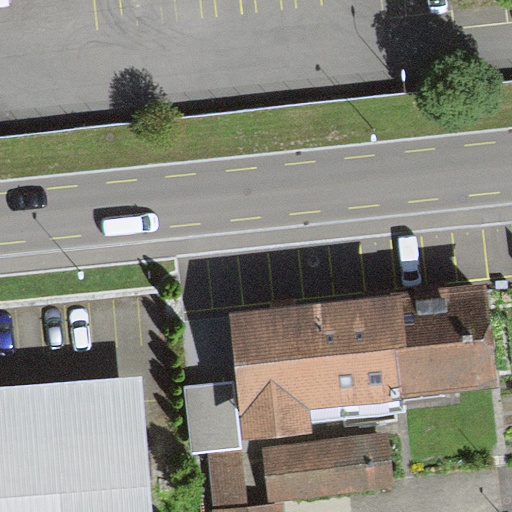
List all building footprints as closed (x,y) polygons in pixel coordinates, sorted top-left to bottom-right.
[(489,282),(231,312),(238,381),(245,443),(310,435),(307,410),(498,389),(489,282)] [(153,511),(144,375),(0,384),(0,511),(153,511)] [(245,443),(238,381),(185,385),(190,452),(207,451),(242,447),(245,447),(245,443)] [(388,435),(264,449),(270,501),(394,486),(388,435)] [(242,447),(207,451),(212,511),(285,511),(284,503),(247,506),(242,447)]
